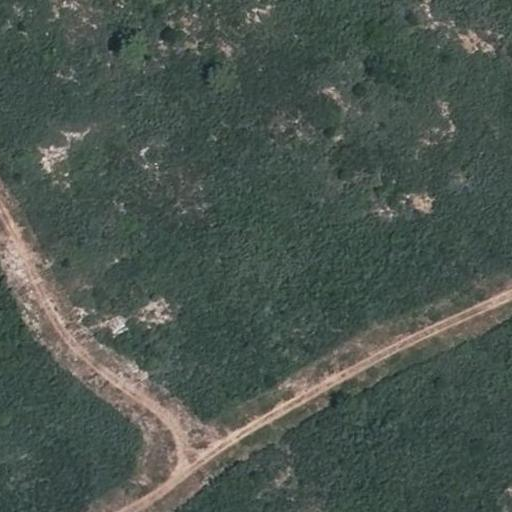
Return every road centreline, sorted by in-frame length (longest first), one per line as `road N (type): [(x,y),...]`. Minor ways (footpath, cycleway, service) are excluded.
road 1 (track): [(511,294),(359,363),(128,511)]
road 2 (track): [(177,477),(180,434),(100,366),(45,303),(0,207)]
